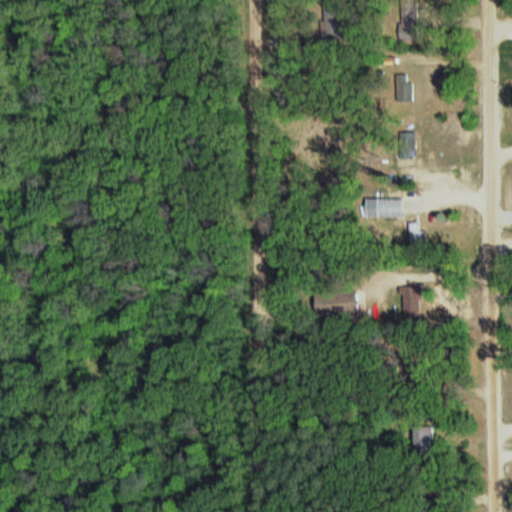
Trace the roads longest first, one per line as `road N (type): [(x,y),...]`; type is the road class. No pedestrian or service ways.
road 1 (residential): [(257,0),(267,511)]
road 2 (residential): [(503,511),(496,0)]
